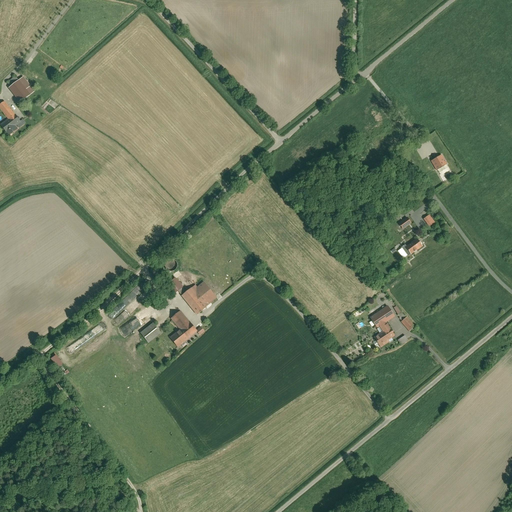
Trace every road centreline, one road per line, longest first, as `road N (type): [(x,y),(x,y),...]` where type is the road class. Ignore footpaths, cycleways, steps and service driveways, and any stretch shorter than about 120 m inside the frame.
road 1 (track): [(144,267),(103,308),(37,352),(125,475),(140,511)]
road 2 (residential): [(511,311),(275,511)]
road 3 (track): [(388,415),(266,277),(251,275),(195,320)]
road 4 (residential): [(146,0),(280,140)]
road 5 (residential): [(144,267),(280,140)]
road 6 (track): [(136,511),(104,486),(0,494)]
